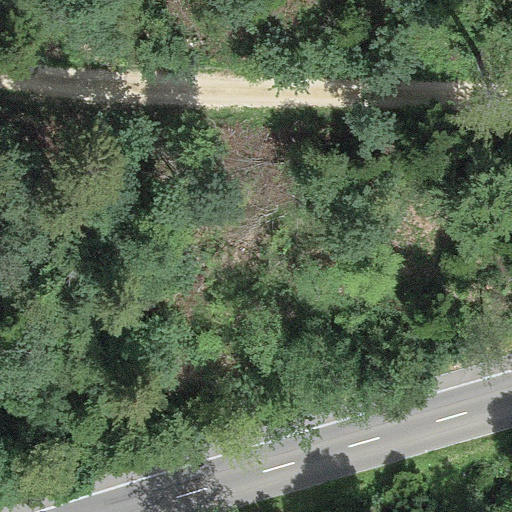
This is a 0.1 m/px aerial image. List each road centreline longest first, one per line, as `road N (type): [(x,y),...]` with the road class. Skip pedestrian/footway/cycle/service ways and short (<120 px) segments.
road 1 (track): [(0,68),(115,87),(511,101)]
road 2 (unclassified): [(511,398),(125,511)]
